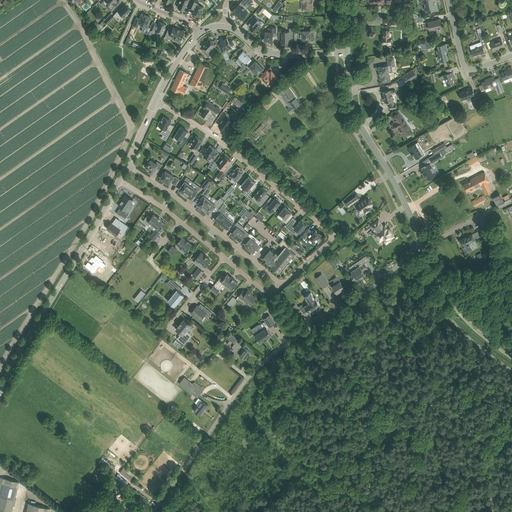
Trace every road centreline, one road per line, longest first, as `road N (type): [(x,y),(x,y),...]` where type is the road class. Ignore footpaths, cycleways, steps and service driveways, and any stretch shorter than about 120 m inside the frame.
road 1 (unclassified): [(150,511),(254,368),(422,243)]
road 2 (residential): [(156,102),(221,141),(334,237),(281,285)]
road 3 (tertiary): [(0,392),(118,181)]
road 4 (tertiary): [(422,243),(359,126),(347,53)]
road 5 (residential): [(126,165),(281,285)]
road 6 (tertiary): [(511,356),(463,315),(422,243)]
road 7 (tertiary): [(224,26),(266,53),(347,53)]
